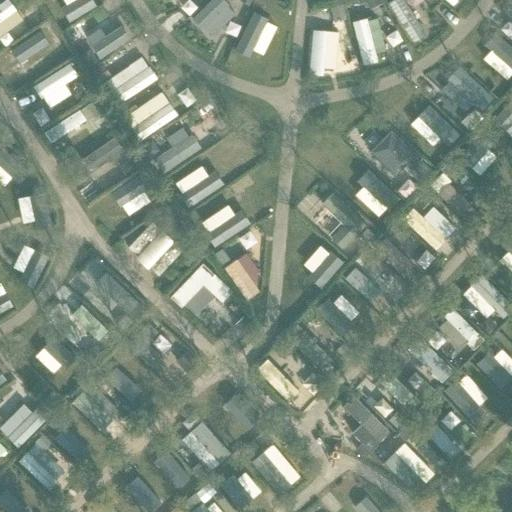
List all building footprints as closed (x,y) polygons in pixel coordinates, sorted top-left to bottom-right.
[(6,0),(0,4),(0,35),(0,36),(24,20),(10,0),(6,0)] [(29,0),(11,0),(18,9),(30,0),(29,0)] [(100,0),(59,0),(57,1),(69,20),(101,0),(100,0)] [(225,0),(209,0),(192,17),(211,37),(237,12),(225,0)] [(415,44),(430,34),(407,0),(392,0),(388,3),(415,44)] [(341,7),(330,10),(333,19),(344,16),(341,7)] [(249,60),(270,16),(254,8),(233,52),(249,60)] [(378,61),(376,52),(386,49),(377,15),(352,21),(362,64),(378,61)] [(31,79),(44,72),(38,61),(63,47),(51,24),(12,46),(31,79)] [(122,24),(107,35),(100,26),(88,35),(103,57),(131,37),(122,24)] [(309,29),(308,73),(325,74),(325,67),(338,67),(339,29),(309,29)] [(511,68),(511,66),(511,46),(493,29),(482,41),(511,68)] [(89,51),(80,57),(87,67),(96,61),(89,51)] [(119,104),(157,77),(142,55),(104,83),(119,104)] [(70,62),(33,85),(48,108),(71,93),(64,83),(78,74),(70,62)] [(462,116),(473,104),(480,111),(494,96),(459,65),(435,92),(462,116)] [(102,66),(92,73),(99,83),(109,76),(102,66)] [(78,84),(71,89),(78,99),(85,94),(78,84)] [(163,91),(126,117),(141,139),(178,113),(163,91)] [(447,146),(459,134),(426,101),(406,121),(432,148),(441,140),(447,146)] [(128,104),(116,113),(120,119),(132,110),(128,104)] [(80,108),(44,132),(51,142),(87,119),(80,108)] [(487,129),(511,151),(511,129),(498,117),(487,129)] [(189,126),(167,134),(173,149),(154,155),(159,168),(198,154),(189,126)] [(413,155),(390,133),(370,153),(393,176),(413,155)] [(81,163),(92,175),(124,148),(113,135),(81,163)] [(151,141),(140,147),(147,157),(154,153),(155,147),(151,141)] [(498,175),(467,148),(456,160),(487,187),(498,175)] [(238,158),(181,184),(188,200),(245,174),(238,158)] [(361,158),(338,179),(371,214),(393,193),(361,158)] [(450,161),(441,170),(448,177),(457,168),(450,161)] [(126,216),(142,206),(135,195),(153,183),(145,171),(111,193),(126,216)] [(463,220),(474,208),(447,183),(436,195),(463,220)] [(327,207),(314,220),(342,249),(368,224),(335,190),(323,202),(327,207)] [(29,195),(36,228),(51,225),(43,192),(29,195)] [(424,192),(415,202),(422,208),(431,198),(424,192)] [(248,205),(239,211),(233,201),(206,219),(220,241),(257,218),(248,205)] [(405,223),(434,251),(446,238),(417,211),(405,223)] [(148,268),(158,276),(181,251),(151,223),(127,248),(137,257),(140,253),(152,264),(148,268)] [(235,235),(236,247),(256,245),(254,232),(235,235)] [(319,276),(340,256),(319,234),(298,254),(319,276)] [(404,277),(415,265),(388,240),(377,252),(404,277)] [(20,281),(37,287),(48,254),(32,248),(20,281)] [(223,267),(245,301),(261,290),(255,280),(262,276),(246,252),(223,267)] [(363,257),(345,277),(374,303),(392,283),(363,257)] [(86,296),(97,285),(127,314),(139,302),(94,259),(72,282),(86,296)] [(181,308),(203,285),(221,303),(232,292),(202,264),(170,298),(181,308)] [(470,284),(501,318),(511,307),(511,304),(482,273),(470,284)] [(5,291),(0,294),(0,311),(12,304),(5,291)] [(221,305),(213,297),(200,312),(220,330),(241,308),(229,297),(221,305)] [(79,302),(68,312),(97,342),(108,332),(79,302)] [(350,348),(364,337),(341,306),(327,316),(350,348)] [(463,341),(472,350),(483,339),(455,309),(437,326),(457,347),(463,341)] [(487,319),(479,326),(487,334),(494,326),(487,319)] [(244,320),(236,328),(243,335),(251,327),(244,320)] [(162,359),(146,344),(158,332),(148,323),(127,345),(153,369),(162,359)] [(306,334),(294,347),(327,377),(340,364),(306,334)] [(58,380),(78,361),(54,336),(34,354),(58,380)] [(420,336),(408,347),(439,382),(451,371),(420,336)] [(281,341),(273,348),(281,356),(289,349),(281,341)] [(87,348),(80,354),(89,363),(97,354),(91,348),(87,348)] [(505,394),(511,387),(511,377),(485,349),(473,360),(505,394)] [(189,355),(179,365),(186,373),(197,363),(189,355)] [(269,361),(258,374),(287,403),(299,390),(269,361)] [(0,364),(0,385),(10,378),(0,364)] [(136,409),(154,390),(128,364),(109,383),(136,409)] [(379,384),(405,412),(418,400),(391,372),(379,384)] [(92,377),(81,389),(87,395),(95,387),(98,383),(92,377)] [(480,429),(501,407),(471,379),(450,400),(480,429)] [(424,383),(417,390),(425,398),(432,391),(424,383)] [(101,431),(120,411),(96,388),(77,408),(101,431)] [(249,435),(262,425),(235,389),(212,406),(223,420),(232,413),(249,435)] [(333,416),(363,448),(385,426),(355,395),(333,416)] [(48,414),(38,404),(32,410),(23,402),(0,425),(0,430),(16,446),(48,414)] [(396,412),(387,421),(395,428),(403,419),(396,412)] [(421,413),(412,421),(418,427),(426,419),(421,413)] [(44,432),(74,460),(84,449),(54,421),(44,432)] [(210,471),(230,452),(201,421),(181,440),(210,471)] [(408,424),(398,434),(404,441),(414,431),(408,424)] [(448,459),(459,448),(439,426),(428,436),(448,459)] [(41,436),(35,443),(42,450),(48,443),(41,436)] [(251,460),(279,495),(301,477),(273,442),(251,460)] [(47,488),(64,471),(34,443),(17,461),(47,488)] [(404,443),(384,462),(413,493),(434,473),(404,443)] [(177,457),(165,466),(184,490),(196,481),(177,457)] [(201,461),(192,470),(198,477),(208,469),(201,461)] [(240,511),(259,494),(236,468),(217,485),(240,511)] [(125,485),(148,511),(162,511),(166,508),(136,475),(125,485)] [(0,505),(7,511),(19,511),(29,501),(6,480),(0,487),(0,505)] [(360,511),(381,511),(366,493),(353,504),(360,511)] [(194,494),(183,504),(188,510),(199,501),(194,494)] [(221,511),(209,498),(193,511),(221,511)]
